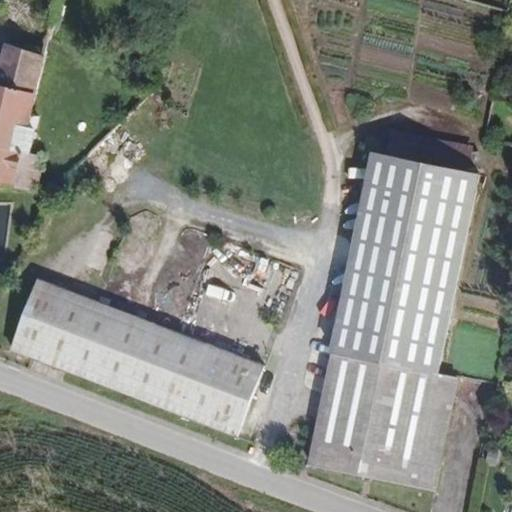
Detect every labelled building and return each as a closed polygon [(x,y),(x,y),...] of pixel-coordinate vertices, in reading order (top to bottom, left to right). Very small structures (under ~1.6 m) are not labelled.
[(0,196),(25,199),(45,190),(47,165),(13,160),(21,129),(21,119),(38,49),(5,42),(0,57),(0,196)] [(485,76),(484,85),(501,87),(502,78),(485,76)] [(473,154),(398,141),(392,167),(446,177),(469,182),(473,154)] [(432,369),(433,366),(469,182),(446,177),(392,167),(355,354),(432,369)] [(42,279),(15,346),(240,435),(267,368),(42,279)] [(414,454),(432,369),(355,354),(340,440),(414,454)] [(432,369),(414,454),(340,440),(337,463),(410,477),(409,480),(450,488),(472,374),(433,366),(432,369)] [(486,445),(482,455),(491,458),(495,447),(486,445)]
